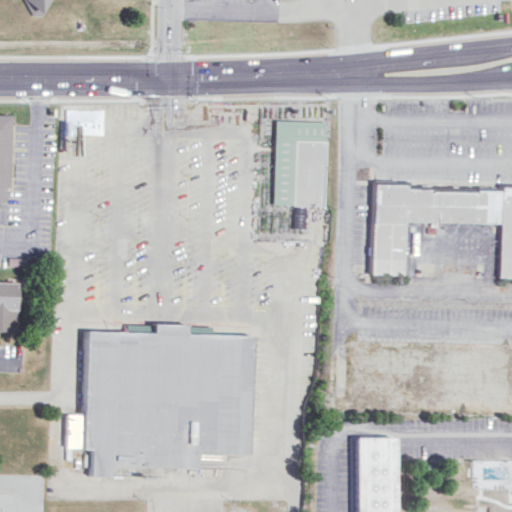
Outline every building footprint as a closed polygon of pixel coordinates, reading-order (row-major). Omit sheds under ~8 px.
[(273,122),(270,208),(320,210),(322,123),(273,122)] [(511,189),(368,187),(367,278),(402,279),(403,225),(494,226),(493,279),(511,279),(511,189)] [(4,264),(20,265),(21,257),(4,256),(4,264)] [(75,331),(74,449),(83,449),(82,478),(108,478),(108,464),(193,466),(193,452),(249,453),(250,336),(181,335),(181,325),(145,324),(144,332),(75,331)] [(348,438),(347,511),(511,511),(511,461),(511,462),(511,511),(391,511),(391,438),(348,438)]
